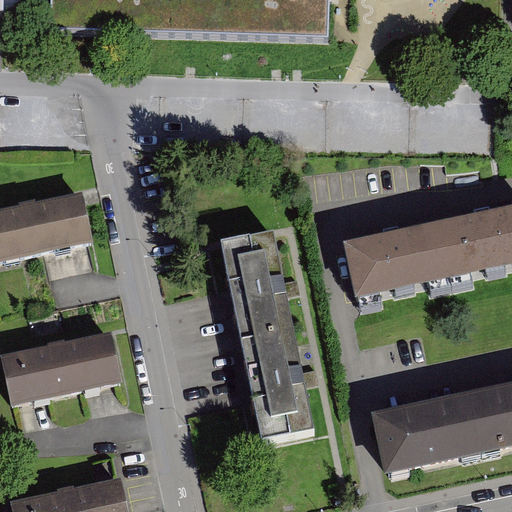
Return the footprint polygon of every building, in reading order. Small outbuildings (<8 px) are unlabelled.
[(43,0),(0,0),(0,20),(42,22),(43,0)] [(330,0),(52,0),(51,40),(329,49),(330,0)] [(80,203),(0,220),(0,273),(92,254),(80,203)] [(511,213),(439,229),(452,286),(511,272),(511,213)] [(439,229),(344,250),(356,306),(452,286),(439,229)] [(276,244),(221,254),(258,453),(313,443),(276,244)] [(113,336),(3,357),(12,405),(122,384),(113,336)] [(511,398),(377,427),(389,487),(511,461),(511,398)] [(127,511),(122,484),(12,506),(12,511),(127,511)]
